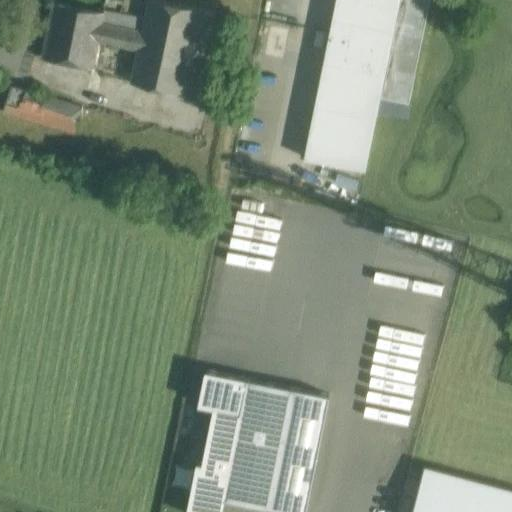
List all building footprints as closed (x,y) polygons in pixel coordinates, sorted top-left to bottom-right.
[(105,0),(53,0),(52,4),(103,15),(104,12),(105,0)] [(213,11),(159,0),(147,0),(144,20),(140,40),(138,49),(130,82),(195,95),(213,11)] [(335,0),(304,157),(365,170),(380,96),(399,0),(335,0)] [(399,0),(380,96),(408,102),(428,0),(399,0)] [(103,15),(52,4),(42,56),(92,66),(97,40),(138,49),(140,40),(144,20),(104,12),(103,15)] [(24,89),(11,85),(2,111),(16,115),(24,89)] [(66,102),(24,89),(16,115),(58,128),(66,102)] [(81,107),(66,102),(58,128),(73,133),(81,107)] [(200,404),(215,407),(215,406),(240,411),(247,377),(207,369),(200,404)] [(294,387),(247,377),(240,411),(241,411),(230,468),(224,498),(269,507),(294,387)] [(305,511),(329,394),(294,387),(269,507),(295,511),(305,511)] [(240,411),(215,406),(215,407),(204,463),(230,468),(241,411),(240,411)] [(204,463),(198,461),(188,511),(221,511),(224,498),(230,468),(204,463)] [(511,511),(511,488),(423,465),(410,511),(511,511)]
